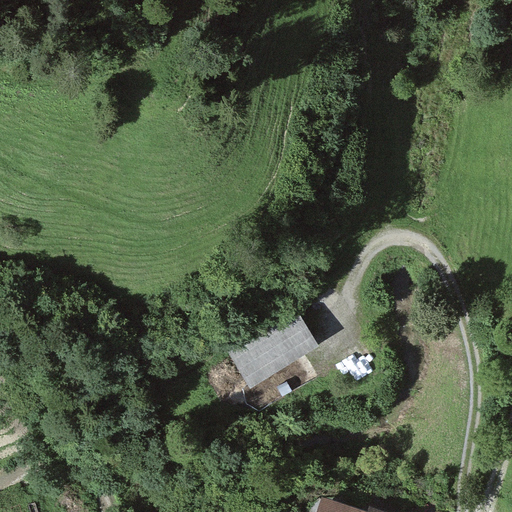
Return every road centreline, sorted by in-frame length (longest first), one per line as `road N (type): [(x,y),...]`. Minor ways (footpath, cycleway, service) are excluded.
road 1 (track): [(340,344),(346,288),(370,247),(402,240),(439,266),(469,395),(462,511)]
road 2 (track): [(172,0),(157,67),(38,82),(0,77)]
